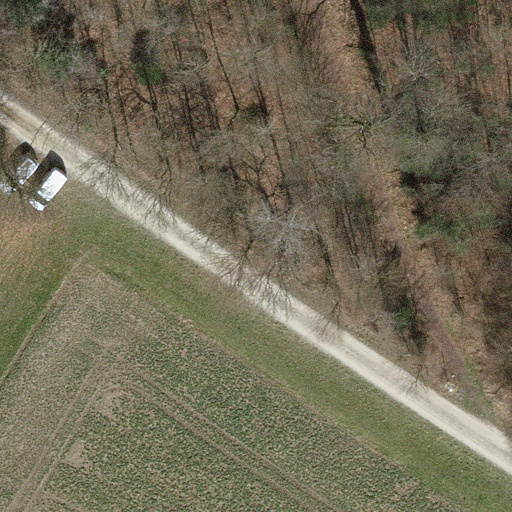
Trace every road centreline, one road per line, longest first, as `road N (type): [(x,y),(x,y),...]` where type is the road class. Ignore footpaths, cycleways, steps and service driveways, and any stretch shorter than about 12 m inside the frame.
road 1 (track): [(0,113),(493,440)]
road 2 (track): [(339,0),(493,440)]
